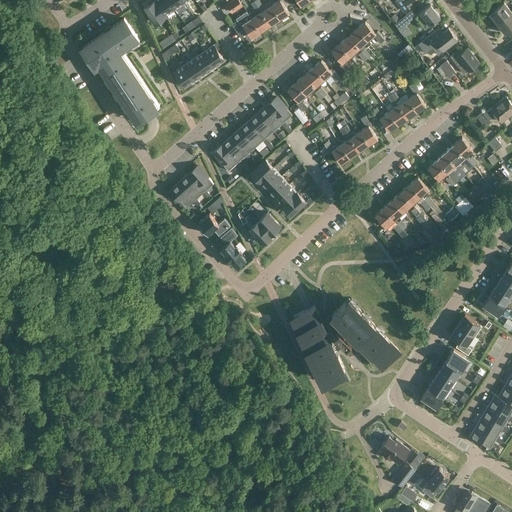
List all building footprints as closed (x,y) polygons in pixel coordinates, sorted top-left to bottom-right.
[(155,22),(165,15),(155,0),(145,7),(155,22)] [(165,15),(174,9),(168,0),(155,0),(165,15)] [(182,0),(168,0),(174,9),(184,2),(182,0)] [(240,1),(239,0),(232,0),(227,4),(232,12),(243,5),(240,1)] [(259,0),(255,0),(254,1),(260,9),(263,6),(259,0)] [(276,0),(277,1),(271,5),(280,19),(289,13),(280,0),(276,0)] [(397,0),(396,1),(405,12),(412,5),(409,0),(397,0)] [(254,1),(251,3),(256,11),(260,9),(254,1)] [(489,13),(497,24),(511,13),(504,2),(489,13)] [(271,5),(261,11),(270,25),(280,19),(271,5)] [(404,31),(401,27),(415,16),(425,28),(430,25),(440,17),(430,5),(420,13),(417,15),(412,9),(400,19),(395,23),(399,29),(402,33),(404,31)] [(237,20),(231,23),(240,36),(248,31),(252,37),(261,31),(252,18),(247,11),(236,18),(237,20)] [(261,11),(252,18),(261,31),(270,25),(261,11)] [(511,28),(511,12),(511,13),(497,24),(505,34),(511,28)] [(390,17),(395,23),(400,19),(395,13),(390,17)] [(138,37),(124,18),(110,28),(82,47),(95,66),(134,122),(162,103),(123,47),(138,37)] [(193,20),(186,25),(189,30),(196,25),(193,20)] [(365,21),(357,29),(367,41),(373,35),(380,43),(385,39),(378,31),(375,33),(365,21)] [(440,26),(432,33),(426,37),(433,46),(438,43),(443,49),(457,38),(449,28),(444,31),(440,26)] [(357,29),(348,36),(359,48),(363,45),(367,41),(357,29)] [(348,36),(340,43),(351,55),(359,48),(348,36)] [(340,43),(332,51),(342,62),(340,64),(347,72),(351,68),(345,61),(351,55),(340,43)] [(224,59),(213,44),(204,51),(214,66),(224,59)] [(463,73),(466,70),(467,72),(480,62),(468,47),(457,56),(455,52),(450,56),(463,73)] [(365,49),(362,51),(368,58),(371,55),(365,49)] [(204,72),(214,66),(204,51),(194,58),(204,72)] [(362,51),(359,54),(365,61),(368,58),(362,51)] [(392,56),(386,61),(389,66),(395,61),(392,56)] [(195,79),(204,72),(194,58),(185,64),(195,79)] [(321,60),(313,67),(324,79),(330,74),(335,80),(336,82),(341,78),(334,69),(331,71),(330,69),(321,60)] [(447,60),(440,65),(449,78),(456,73),(447,60)] [(386,61),(380,65),(384,70),(389,66),(386,61)] [(185,86),(195,79),(185,64),(175,71),(185,86)] [(395,65),(390,70),(393,75),(399,70),(395,65)] [(313,67),(305,74),(315,86),(324,79),(313,67)] [(384,75),(388,80),(393,75),(390,70),(384,75)] [(370,80),(363,72),(356,78),(362,86),(370,80)] [(305,74),(296,82),(307,94),(315,86),(305,74)] [(340,96),(339,97),(343,102),(352,94),(352,93),(357,88),(349,80),(343,84),(348,90),(340,96)] [(296,82),(288,89),(298,101),(296,102),(303,111),(307,107),(301,99),(307,94),(296,82)] [(414,94),(408,98),(417,112),(426,105),(417,93),(420,91),(414,82),(408,85),(414,94)] [(321,87),(318,90),(324,96),(327,94),(321,87)] [(318,90),(315,93),(321,99),(324,96),(318,90)] [(395,91),(391,94),(396,101),(400,99),(395,91)] [(391,94),(387,96),(393,104),(396,101),(391,94)] [(489,120),(496,114),(502,121),(511,113),(511,104),(506,96),(484,113),(489,120)] [(268,105),(282,121),(284,120),(291,113),(277,97),(268,105)] [(339,97),(330,104),(334,109),(343,102),(339,97)] [(408,98),(405,100),(398,105),(407,118),(414,114),(417,112),(408,98)] [(259,113),(273,129),(281,122),(285,127),(288,124),(284,120),(282,121),(268,105),(259,113)] [(398,105),(389,111),(398,124),(407,118),(398,105)] [(377,107),(372,110),(378,119),(380,118),(389,130),(398,124),(389,111),(383,115),(377,107)] [(321,112),(313,118),(316,122),(324,116),(321,112)] [(258,113),(249,121),(264,137),(265,138),(266,137),(274,131),(258,113)] [(366,127),(360,131),(368,144),(378,138),(369,125),(372,124),(365,115),(360,118),(366,127)] [(264,137),(249,121),(240,129),(255,145),(262,139),(266,143),(269,141),(266,137),(265,138),(264,137)] [(347,124),(343,127),(348,134),(351,131),(347,124)] [(343,127),(339,129),(344,136),(348,134),(343,127)] [(231,137),(246,153),(247,152),(255,145),(240,129),(231,137)] [(355,134),(350,137),(359,151),(368,144),(360,131),(355,134)] [(496,136),(489,142),(496,151),(503,145),(496,136)] [(248,159),(251,156),(247,152),(246,153),(231,137),(222,145),(237,161),(244,155),(248,159)] [(345,141),(341,144),(350,157),(359,151),(350,137),(345,141)] [(462,137),(454,144),(464,156),(465,156),(473,149),(462,137)] [(329,140),(324,143),(330,152),(332,150),(341,163),(350,157),(341,144),(335,148),(329,140)] [(468,159),(465,156),(464,156),(454,144),(445,152),(459,168),(465,163),(470,169),(474,166),(468,160),(468,159)] [(213,153),(228,169),(237,161),(222,145),(213,153)] [(266,148),(261,153),(264,157),(269,152),(266,148)] [(445,152),(437,159),(447,172),(451,175),(457,182),(465,174),(459,168),(445,152)] [(498,160),(493,154),(487,158),(493,165),(498,160)] [(468,159),(468,160),(474,166),(478,162),(472,156),(468,159)] [(252,171),(260,180),(273,167),(265,159),(252,171)] [(428,167),(439,179),(447,172),(437,159),(428,167)] [(245,161),(241,165),(242,167),(246,171),(249,168),(251,167),(245,161)] [(198,165),(189,174),(205,191),(203,192),(207,197),(210,194),(206,190),(214,183),(198,165)] [(260,180),(268,188),(281,176),(273,167),(260,180)] [(494,173),(486,180),(490,184),(497,177),(494,173)] [(189,174),(180,182),(195,199),(194,201),(198,205),(201,203),(197,198),(203,192),(205,191),(189,174)] [(457,182),(451,175),(446,179),(452,186),(457,182)] [(268,188),(276,196),(289,184),(281,176),(268,188)] [(410,183),(421,195),(425,191),(429,188),(418,176),(410,183)] [(482,176),(479,179),(480,180),(486,188),(490,184),(486,180),(482,176)] [(195,199),(180,182),(171,190),(186,207),(194,201),(195,199)] [(412,204),(416,200),(418,203),(420,203),(426,209),(430,205),(424,199),(421,195),(410,183),(401,192),(412,204)] [(276,196),(284,205),(297,192),(289,184),(276,196)] [(474,190),(468,195),(474,202),(480,197),(478,195),(474,190)] [(292,213),(305,201),(297,192),(284,205),(292,213)] [(412,204),(401,192),(392,199),(403,212),(408,207),(412,204)] [(424,199),(430,205),(435,211),(442,219),(446,215),(445,215),(429,195),(428,195),(424,199)] [(218,197),(212,202),(217,208),(223,203),(218,197)] [(465,197),(455,206),(462,214),(472,205),(465,197)] [(403,212),(392,199),(383,207),(394,219),(403,212)] [(394,219),(383,207),(375,215),(386,227),(394,219)] [(415,207),(411,211),(417,217),(416,217),(425,227),(430,222),(417,208),(415,207)] [(458,213),(453,208),(445,215),(446,215),(451,220),(458,213)] [(243,210),(239,214),(244,224),(248,222),(245,217),(248,216),(251,213),(247,209),(244,211),(243,210)] [(442,219),(435,211),(431,215),(436,221),(440,225),(439,226),(443,231),(448,226),(445,222),(442,219)] [(280,225),(267,212),(258,221),(271,233),(280,225)] [(210,213),(198,222),(208,234),(214,229),(219,235),(231,225),(225,218),(218,223),(210,213)] [(401,219),(397,223),(403,229),(407,226),(401,219)] [(262,242),(271,233),(258,221),(250,229),(262,242)] [(403,229),(397,223),(393,226),(399,233),(403,229)] [(232,228),(221,236),(227,243),(221,248),(226,255),(225,256),(230,262),(231,261),(236,267),(246,259),(240,253),(242,252),(237,246),(235,247),(230,241),(232,240),(231,238),(236,233),(232,228)] [(511,268),(509,266),(502,276),(511,282),(511,268)] [(511,295),(511,292),(511,282),(502,276),(496,285),(511,295)] [(511,295),(496,285),(490,295),(504,304),(511,295)] [(490,295),(483,305),(498,314),(504,304),(490,295)] [(332,315),(344,326),(348,322),(375,350),(370,354),(382,366),(398,350),(349,298),(332,315)] [(312,307),(304,311),(294,316),(324,380),(344,371),(345,370),(338,355),(333,358),(316,323),(322,321),(315,306),(312,307)] [(465,314),(458,324),(475,336),(482,325),(465,314)] [(451,335),(468,346),(475,336),(458,324),(451,335)] [(352,343),(339,329),(335,334),(347,347),(352,343)] [(454,349),(447,359),(462,368),(468,359),(454,349)] [(447,359),(441,368),(455,378),(462,368),(447,359)] [(441,368),(434,378),(449,387),(455,378),(441,368)] [(434,378),(428,387),(443,397),(449,387),(434,378)] [(511,390),(504,386),(498,396),(495,394),(511,404),(511,390)] [(422,397),(436,407),(443,397),(428,387),(422,397)] [(511,411),(511,404),(495,394),(489,405),(509,417),(509,416),(511,411)] [(509,417),(489,405),(482,415),(503,427),(503,426),(507,419),(509,417)] [(503,427),(482,415),(476,425),(497,437),(497,436),(501,429),(503,427)] [(407,425),(401,420),(398,425),(403,429),(407,425)] [(497,437),(476,425),(470,436),(490,448),(495,440),(497,437)] [(389,436),(379,449),(384,453),(383,454),(389,458),(390,457),(398,463),(409,449),(396,439),(394,440),(389,436)] [(407,461),(400,470),(409,477),(416,468),(407,461)] [(429,483),(424,490),(433,497),(438,490),(450,475),(440,468),(438,470),(437,468),(432,475),(433,476),(428,483),(429,483)] [(418,495),(406,487),(401,494),(413,502),(418,495)] [(467,490),(453,511),(467,511),(471,507),(477,511),(483,511),(490,502),(472,491),(471,492),(467,490)]
